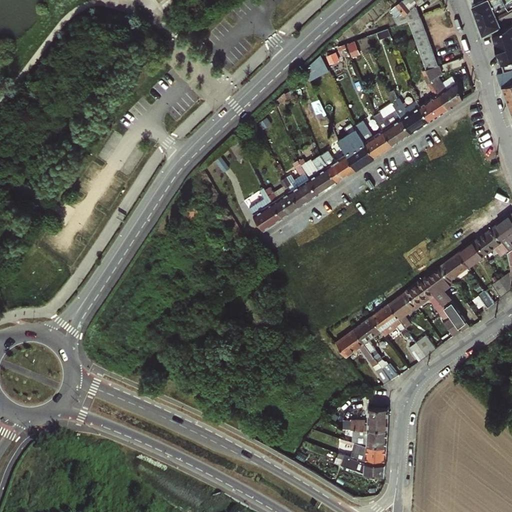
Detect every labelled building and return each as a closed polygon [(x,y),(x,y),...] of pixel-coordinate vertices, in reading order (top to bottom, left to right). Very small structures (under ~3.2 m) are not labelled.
[(402,0),(402,1),(398,4),(407,14),(409,20),(420,17),(422,16),(418,4),(422,0),(402,0)] [(511,0),(482,0),(473,5),(483,34),(511,18),(511,0)] [(407,14),(398,4),(393,8),(399,24),(409,21),(409,20),(407,14)] [(409,21),(427,69),(440,64),(422,16),(420,17),(409,20),(409,21)] [(511,22),(497,27),(509,69),(506,70),(511,88),(511,22)] [(453,65),(438,75),(441,80),(455,71),(453,65)] [(440,92),(450,108),(464,99),(463,97),(459,80),(440,92)] [(423,107),(431,120),(450,108),(440,92),(421,105),(423,107)] [(394,104),(401,114),(403,117),(413,132),(431,120),(423,107),(421,105),(419,102),(418,99),(406,107),(401,100),(398,102),(396,100),(394,102),(394,104)] [(401,114),(394,104),(391,106),(398,116),(401,114)] [(377,117),(384,129),(394,144),(413,132),(403,117),(390,125),(382,114),(377,117)] [(362,126),(359,128),(364,135),(367,133),(362,126)] [(350,134),(358,146),(348,152),(359,168),(377,155),(367,140),(364,135),(359,128),(350,134)] [(384,129),(367,140),(377,155),(394,144),(384,129)] [(359,168),(348,152),(335,161),(327,149),(322,152),(340,180),(349,174),(359,168)] [(340,180),(322,152),(315,158),(322,169),(311,176),(321,192),(340,180)] [(311,176),(303,165),(298,168),(306,180),(297,186),(289,174),(282,178),(287,185),(290,183),(293,188),(304,204),(321,192),(311,176)] [(304,204),(293,188),(281,196),(276,189),(283,185),(280,180),(267,188),(270,193),(285,216),(304,204)] [(285,216),(270,193),(265,196),(255,203),(260,211),(256,214),(266,229),(285,216)] [(511,213),(494,226),(504,240),(511,234),(511,213)] [(494,226),(477,239),(487,253),(504,240),(494,226)] [(477,239),(459,251),(470,265),(487,253),(477,239)] [(470,265),(459,251),(454,255),(441,265),(451,279),(470,265)] [(451,279),(441,265),(425,277),(445,305),(460,327),(468,321),(445,289),(454,282),(451,279)] [(482,283),(484,285),(489,281),(481,270),(479,272),(475,267),(472,269),(476,274),(478,277),(482,283)] [(508,292),(511,288),(511,273),(511,270),(499,279),(505,287),(508,292)] [(425,277),(407,289),(417,303),(430,294),(440,308),(445,305),(425,277)] [(505,287),(499,279),(493,284),(502,296),(508,292),(505,287)] [(495,301),(486,288),(479,293),(489,306),(495,301)] [(405,313),(417,303),(407,289),(404,292),(390,303),(408,328),(413,324),(405,313)] [(408,328),(390,303),(372,315),(383,329),(387,335),(399,326),(404,333),(409,330),(408,328)] [(370,338),(383,329),(372,315),(356,327),(366,341),(369,345),(373,351),(377,347),(370,338)] [(366,341),(356,327),(338,340),(348,355),(366,341)] [(427,331),(416,339),(425,352),(436,344),(427,331)] [(419,357),(425,352),(416,339),(409,344),(419,357)] [(389,359),(383,364),(392,375),(399,371),(389,359)] [(390,375),(381,362),(375,366),(385,379),(390,375)] [(389,408),(370,407),(369,423),(366,423),(366,419),(353,419),(353,427),(388,429),(389,408)] [(388,429),(353,427),(351,427),(351,433),(351,434),(361,435),(361,437),(368,437),(367,444),(376,445),(387,446),(388,429)] [(376,445),(367,444),(343,438),(342,444),(367,451),(367,460),(386,462),(386,457),(387,446),(376,445)] [(386,462),(367,460),(348,453),(345,464),(348,465),(368,471),(385,473),(386,462)]
